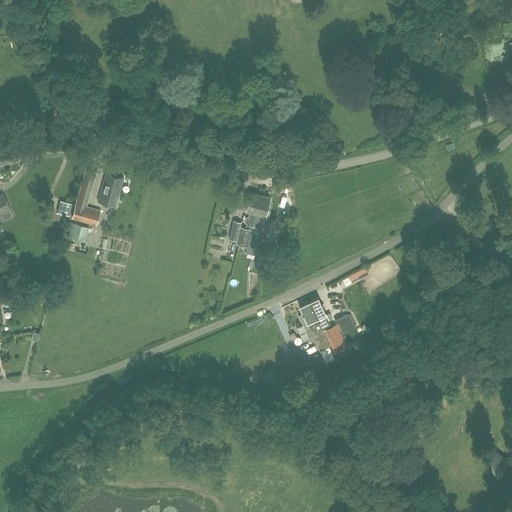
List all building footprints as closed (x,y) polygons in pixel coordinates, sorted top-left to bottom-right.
[(96,173),(86,170),(80,189),(72,219),(96,226),(100,211),(86,207),(91,188),(96,173)] [(102,189),(98,201),(116,206),(121,189),(124,178),(106,173),(102,189)] [(246,228),(251,229),(251,230),(252,225),(260,195),(251,193),(246,210),(251,211),(248,224),(246,228)] [(0,214),(1,214),(4,221),(13,216),(9,209),(10,208),(3,194),(0,195),(0,214)] [(260,195),(252,225),(257,227),(260,214),(265,215),(269,197),(260,195)] [(72,204),(60,201),(57,213),(69,216),(72,204)] [(251,229),(246,228),(241,227),(242,222),(232,220),(228,239),(236,241),(235,245),(246,247),(251,232),(251,230),(251,229)] [(85,242),(90,226),(71,222),(67,236),(85,242)] [(264,247),(260,261),(268,263),(272,249),(264,247)] [(352,282),(368,273),(365,268),(349,276),(352,282)] [(308,302),(322,331),(324,330),(335,354),(348,347),(340,331),(346,329),(346,330),(352,326),(348,318),(342,321),(331,326),(328,320),(329,320),(326,314),(318,297),(308,302)] [(335,359),(329,347),(330,347),(322,331),(308,302),(299,306),(302,313),(298,315),(305,331),(309,339),(313,338),(325,363),(335,359)]
